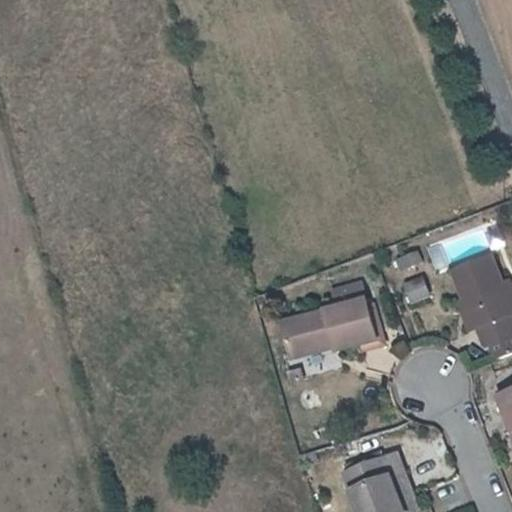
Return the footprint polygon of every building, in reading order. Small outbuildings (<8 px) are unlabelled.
[(511,310),(490,254),(451,269),(474,327),(479,324),(485,341),(490,339),(498,358),(511,352),(511,310)] [(422,277),(405,284),(412,302),(429,295),(422,277)] [(324,287),(329,306),(360,297),(355,278),(324,287)] [(329,306),(278,320),(286,349),(330,336),(333,345),(334,349),(373,338),(360,297),(329,306)] [(288,357),(333,345),(330,336),(286,349),(288,357)] [(346,457),(349,466),(381,456),(378,448),(346,457)] [(343,469),(357,511),(400,511),(389,476),(399,473),(404,472),(398,451),(381,456),(349,466),(343,469)] [(389,476),(400,511),(410,511),(399,473),(389,476)]
